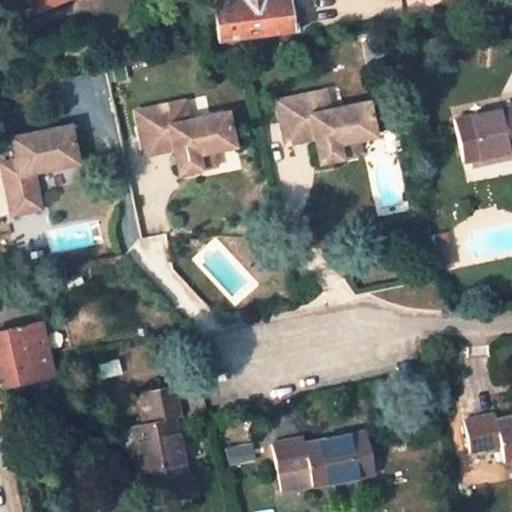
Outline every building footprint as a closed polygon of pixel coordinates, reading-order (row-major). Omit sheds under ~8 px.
[(2,0),(4,5),(9,4),(14,15),(30,9),(31,11),(59,0),(2,0)] [(259,0),(214,6),(218,41),(297,30),(296,25),(301,24),(299,8),(288,10),(286,0),(259,0)] [(327,91),(278,102),(287,146),(317,139),(321,164),(344,159),(341,145),(356,141),(378,136),(371,102),(331,110),(327,91)] [(185,101),(136,112),(146,156),(175,150),(180,174),(203,169),(199,155),(236,147),(229,113),(189,121),(185,101)] [(511,106),(453,120),(462,160),(511,148),(511,106)] [(69,127),(8,139),(13,161),(0,164),(0,173),(8,216),(38,210),(32,180),(26,182),(24,174),(76,164),(69,127)] [(356,141),(341,145),(344,159),(359,155),(356,141)] [(214,152),(199,155),(203,169),(217,166),(214,152)] [(39,324),(0,332),(0,384),(48,373),(39,324)] [(186,478),(173,418),(180,416),(173,386),(140,393),(147,422),(131,426),(144,489),(165,485),(168,501),(196,495),(192,477),(186,478)] [(511,416),(494,421),(493,415),(462,421),(469,452),(499,446),(503,463),(511,460),(511,416)] [(310,486),(373,474),(364,430),(303,443),(302,437),(270,444),(279,489),(296,486),(293,473),(307,470),(310,486)]
